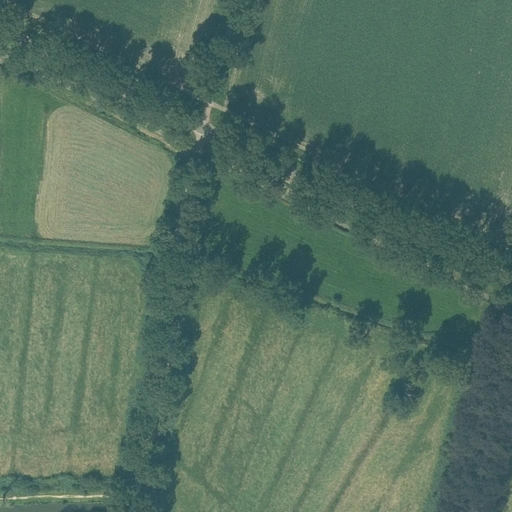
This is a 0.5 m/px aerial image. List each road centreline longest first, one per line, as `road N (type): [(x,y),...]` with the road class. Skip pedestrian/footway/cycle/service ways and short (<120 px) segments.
road 1 (secondary): [(511,282),(0,31)]
road 2 (track): [(202,129),(168,257),(158,399),(136,495)]
road 3 (track): [(202,129),(236,0)]
